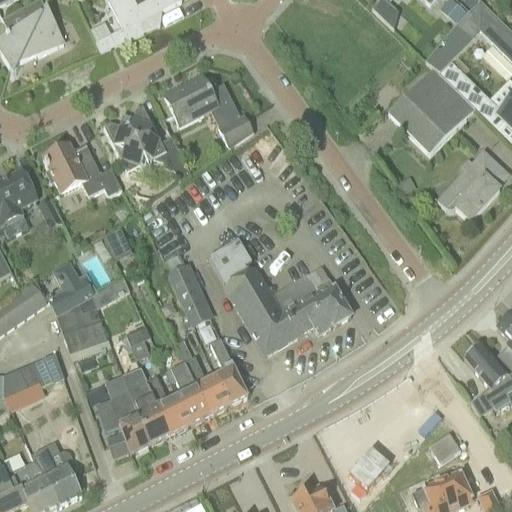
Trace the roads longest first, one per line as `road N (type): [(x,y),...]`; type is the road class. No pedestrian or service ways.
road 1 (residential): [(448,320),(237,25)]
road 2 (tertiary): [(123,511),(332,402),(414,346)]
road 3 (unclassified): [(0,126),(19,132),(237,25)]
road 4 (residential): [(511,506),(476,433),(414,346)]
